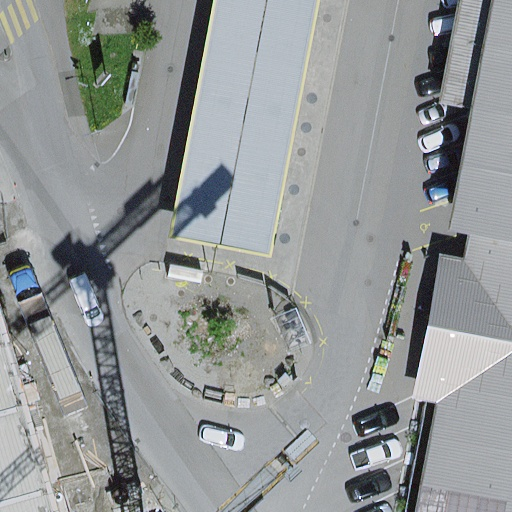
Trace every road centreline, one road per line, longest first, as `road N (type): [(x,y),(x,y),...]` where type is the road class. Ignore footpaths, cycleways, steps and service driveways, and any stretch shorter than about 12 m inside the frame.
road 1 (residential): [(221,511),(144,408),(87,294),(38,135)]
road 2 (residential): [(38,135),(15,0)]
